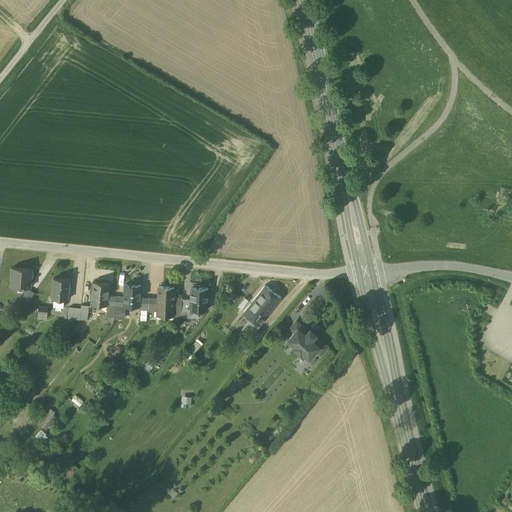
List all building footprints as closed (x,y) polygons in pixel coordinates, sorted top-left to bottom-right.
[(32,269),(12,268),(10,286),(30,288),(32,269)] [(70,279),(53,278),(51,298),(54,298),(53,306),(63,307),(64,299),(68,299),(70,279)] [(109,283),(93,282),(91,303),(107,304),(107,303),(108,296),(109,283)] [(140,285),(125,284),(124,296),(123,304),(123,305),(139,306),(139,305),(140,297),(140,285)] [(174,286),(158,286),(158,298),(157,311),(157,315),(181,316),(181,307),(173,307),(174,299),(174,286)] [(266,286),(244,314),(252,320),(260,326),(282,298),(266,286)] [(207,288),(191,288),(191,300),(190,308),(206,309),(207,288)] [(28,290),(21,300),(26,304),(33,294),(28,290)] [(116,296),(108,296),(107,303),(115,304),(116,296)] [(124,296),(116,296),(115,304),(123,304),(124,296)] [(149,298),(140,297),(139,305),(148,306),(149,298)] [(158,298),(149,298),(148,306),(148,310),(157,311),(158,298)] [(182,299),(174,299),(173,307),(181,307),(182,299)] [(191,300),(182,299),(181,307),(190,308),(191,300)] [(90,306),(81,306),(81,308),(80,319),(88,320),(90,306)] [(81,308),(69,307),(68,318),(80,319),(81,308)] [(252,320),(246,327),(243,324),(239,329),(251,338),(260,326),(252,320)] [(309,331),(296,320),(290,328),(295,332),(288,340),(295,345),(293,347),(301,354),(303,352),(309,357),(316,349),(321,353),(327,346),(314,336),(316,334),(310,329),(309,331)] [(149,370),(158,361),(152,355),(143,364),(149,370)] [(182,406),(191,406),(192,395),(182,395),(182,406)] [(48,429),(56,411),(47,407),(39,424),(48,429)]
